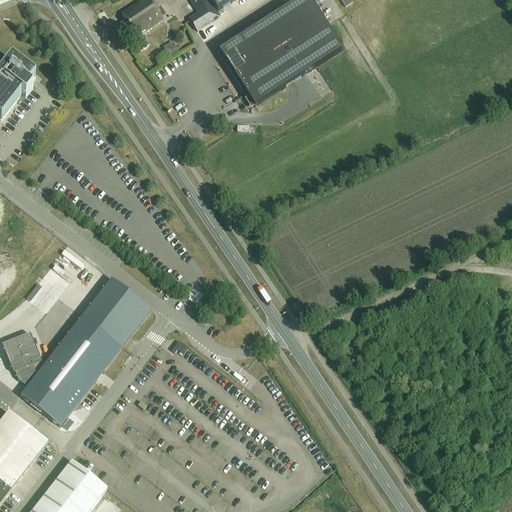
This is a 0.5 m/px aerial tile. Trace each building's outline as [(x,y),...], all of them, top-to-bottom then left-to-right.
[(141,37),(164,22),(149,0),(145,0),(121,16),(126,22),(116,29),(125,44),(135,37),(136,38),(140,36),(141,37)] [(188,0),(198,14),(189,20),(197,33),(219,19),(206,0),(188,0)] [(210,0),(218,12),(237,0),(210,0)] [(300,80),(343,52),(308,0),(301,0),(219,53),(250,101),(255,109),(300,80)] [(340,0),(346,8),(352,4),(349,0),(340,0)] [(149,46),(142,37),(135,42),(142,51),(149,46)] [(165,47),(170,57),(180,52),(175,42),(165,47)] [(28,87),(35,78),(11,60),(0,74),(0,121),(1,122),(21,96),(26,100),(33,91),(28,87)] [(30,335),(2,347),(8,362),(13,375),(15,374),(18,382),(27,389),(21,398),(60,429),(91,389),(96,384),(103,374),(104,372),(112,363),(124,347),(130,339),(151,313),(152,312),(130,295),(111,281),(106,288),(90,308),(89,309),(82,318),(54,354),(48,362),(44,368),(43,369),(30,336),(30,335)] [(147,408),(141,403),(138,407),(144,412),(147,408)] [(0,505),(43,451),(48,445),(47,444),(8,414),(0,424),(0,505)] [(89,511),(107,490),(72,463),(32,511),(89,511)]
